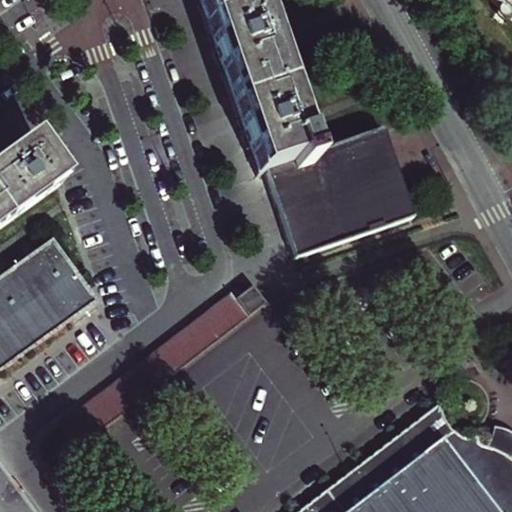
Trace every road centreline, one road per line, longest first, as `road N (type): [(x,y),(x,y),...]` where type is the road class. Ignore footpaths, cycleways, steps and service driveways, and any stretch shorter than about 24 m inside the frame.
road 1 (residential): [(186,303),(225,272),(132,0)]
road 2 (residential): [(60,511),(6,439),(186,303)]
road 3 (residential): [(91,20),(186,303)]
road 4 (residential): [(511,238),(382,0)]
